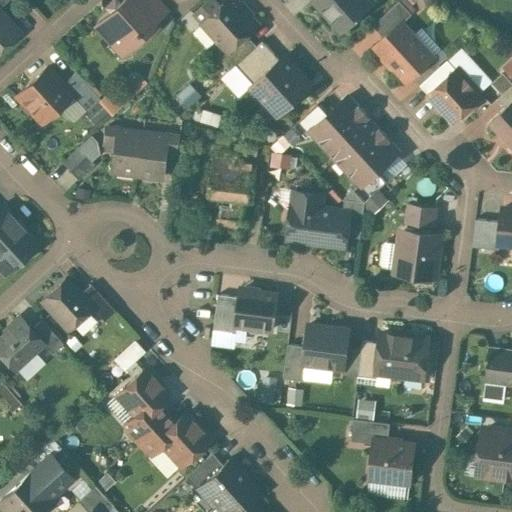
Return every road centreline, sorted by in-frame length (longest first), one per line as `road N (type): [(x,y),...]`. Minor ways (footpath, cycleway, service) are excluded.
road 1 (residential): [(173,251),(305,262),(356,291),(458,306)]
road 2 (residential): [(123,296),(313,494)]
road 3 (residential): [(458,306),(434,499),(511,511)]
road 4 (residential): [(275,0),(332,57),(361,64),(423,133),(445,139),(473,172)]
road 5 (residential): [(473,172),(458,306)]
road 6 (residential): [(173,251),(130,212),(112,208),(71,239)]
